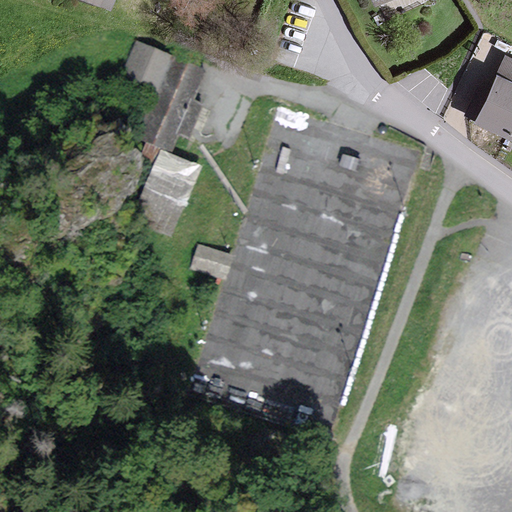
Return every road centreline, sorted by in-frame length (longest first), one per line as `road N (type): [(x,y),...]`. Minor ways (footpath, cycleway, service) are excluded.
road 1 (track): [(461,160),(336,477),(347,511)]
road 2 (residential): [(511,192),(461,160),(381,88),(325,0)]
